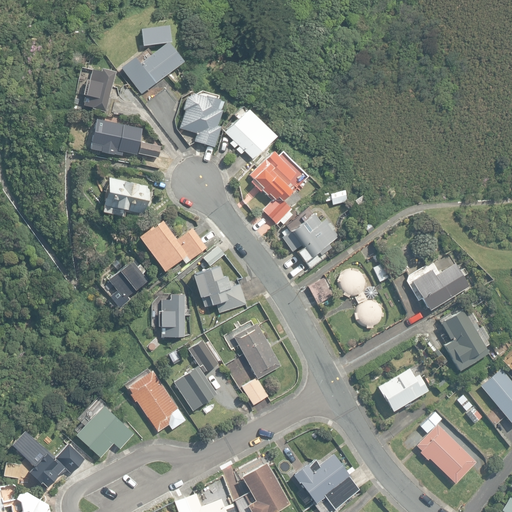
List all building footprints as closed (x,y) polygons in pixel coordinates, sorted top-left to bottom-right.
[(139,28),(142,46),(170,42),(167,24),(139,28)] [(122,69),(143,95),(184,63),(168,43),(140,65),(135,58),(122,69)] [(91,109),(105,112),(115,71),(101,68),(100,71),(92,70),(90,80),(86,79),(82,95),(85,96),(84,105),(91,107),(91,109)] [(193,141),(213,146),(219,126),(215,125),(219,109),(216,108),(219,98),(204,94),(204,96),(193,93),(184,96),(181,109),(183,110),(178,128),(196,133),(193,141)] [(243,151),(251,159),(274,136),(246,109),(245,110),(241,106),(232,115),(236,119),(224,132),(232,140),(229,143),(234,148),(237,145),(239,146),(236,149),(241,154),(243,151)] [(110,153),(119,154),(120,150),(135,153),(140,130),(95,120),(89,148),(104,151),(104,153),(109,154),(110,153)] [(138,153),(157,157),(160,146),(140,142),(138,153)] [(262,210),(277,224),(292,209),(282,200),(292,190),(285,184),(295,173),(278,156),(270,163),(265,158),(249,175),(252,178),(250,181),(260,190),(261,190),(272,200),(262,210)] [(104,206),(144,214),(150,186),(110,178),(104,206)] [(329,204),(342,202),(341,196),(344,195),(342,186),(319,191),(321,200),(328,198),(329,204)] [(298,250),(305,260),(318,251),(321,255),(331,248),(328,244),(338,237),(326,220),(321,223),(315,214),(282,237),(292,251),(300,245),(302,247),(298,250)] [(138,236),(164,271),(182,258),(185,263),(206,247),(192,228),(177,239),(163,220),(153,227),(152,226),(138,236)] [(203,258),(209,265),(223,253),(217,246),(203,258)] [(107,279),(123,299),(147,280),(142,273),(145,272),(139,265),(137,267),(135,265),(140,261),(136,257),(107,279)] [(373,267),(379,282),(389,278),(382,263),(373,267)] [(411,281),(428,310),(469,286),(455,263),(435,275),(432,269),(411,281)] [(216,303),(219,312),(246,304),(239,284),(229,287),(226,276),(222,277),(218,266),(194,274),(205,307),(216,303)] [(366,325),(366,328),(372,328),(372,325),(374,324),(376,322),(378,321),(379,319),(380,317),(383,317),(383,312),(381,312),(380,310),(380,307),(381,306),(380,303),(378,304),(377,303),(376,302),(376,300),(372,299),(372,300),(370,300),(368,300),(367,300),(366,299),(373,298),(377,293),(373,286),(366,287),(363,292),(362,291),(362,289),(363,288),(363,286),(366,287),(367,282),(364,282),(364,280),(364,279),(366,277),(364,273),(362,274),(361,272),(359,271),(357,271),(358,270),(351,268),(351,270),(349,271),(346,271),(344,272),(342,273),(341,275),(339,274),(336,280),(338,281),(337,283),(338,285),(339,288),(340,289),(341,291),(343,292),(342,295),(348,298),(349,295),(351,295),(353,295),(355,295),(356,294),(357,296),(354,297),(357,303),(361,302),(361,303),(360,304),(358,305),(357,307),(356,308),(355,310),(355,312),(353,313),(354,319),(357,319),(358,321),(359,322),(361,323),(362,324),(364,325),(366,325)] [(308,287),(318,304),(334,295),(335,294),(334,291),(325,277),(308,287)] [(161,336),(184,336),(184,294),(169,294),(169,299),(161,299),(161,311),(159,311),(159,326),(161,326),(161,336)] [(443,345),(458,370),(488,351),(476,331),(481,328),(477,321),(473,324),(462,307),(457,310),(455,306),(438,317),(452,340),(443,345)] [(233,336),(257,379),(281,365),(256,323),(233,336)] [(199,366),(203,372),(205,370),(206,371),(218,363),(217,362),(220,360),(208,341),(204,343),(202,339),(187,349),(199,367),(199,366)] [(173,364),(180,360),(175,350),(168,355),(173,364)] [(374,386),(389,412),(428,390),(413,364),(374,386)] [(173,382),(192,410),(217,393),(197,366),(173,382)] [(480,385),(511,423),(511,382),(500,368),(480,385)] [(185,420),(151,370),(126,386),(131,393),(129,394),(134,402),(136,400),(157,431),(168,424),(171,429),(185,420)] [(242,387),(253,404),(267,396),(256,378),(242,387)] [(440,392),(449,384),(444,378),(435,386),(440,392)] [(75,434),(100,457),(113,443),(119,449),(134,433),(103,404),(75,434)] [(473,423),(482,416),(474,405),(465,412),(473,423)] [(429,458),(455,483),(476,462),(437,423),(416,445),(421,449),(421,450),(420,452),(427,459),(429,458)] [(41,481),(47,487),(58,475),(57,475),(64,467),(71,473),(84,459),(68,443),(58,453),(46,442),(31,457),(36,462),(28,471),(40,482),(41,481)] [(326,511),(358,489),(332,454),(318,464),(313,458),(291,474),(319,511),(326,511)] [(233,502),(237,511),(272,511),(289,503),(266,462),(241,476),(250,492),(233,502)] [(511,511),(511,490),(500,508),(505,511),(511,511)] [(49,511),(53,506),(26,491),(20,493),(16,498),(20,500),(22,510),(20,511),(49,511)] [(178,511),(186,511),(201,506),(196,493),(174,501),(178,511)] [(186,511),(225,511),(221,499),(201,506),(186,511)]
